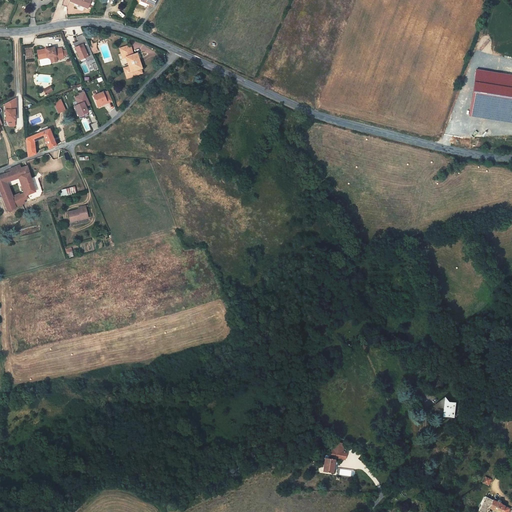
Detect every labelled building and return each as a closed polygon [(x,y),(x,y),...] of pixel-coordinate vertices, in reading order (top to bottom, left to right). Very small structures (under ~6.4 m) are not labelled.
[(88,13),(92,4),(83,0),(72,0),(70,5),(74,7),(74,6),(76,7),(88,13)] [(94,56),(90,47),(84,34),(77,37),(79,41),(74,43),(81,59),(86,57),(88,61),(95,58),(94,56)] [(98,45),(90,47),(94,56),(99,53),(98,45)] [(132,46),(122,50),(124,54),(126,54),(131,67),(129,68),(133,77),(143,74),(141,68),(143,67),(137,53),(136,54),(132,46)] [(38,52),(39,61),(48,59),(51,62),(51,65),(57,64),(56,62),(63,61),(62,51),(55,52),(53,50),(38,52)] [(511,74),(476,69),(469,116),(511,123),(511,74)] [(104,93),(104,92),(94,96),(98,105),(108,101),(108,103),(113,100),(109,91),(104,93)] [(16,92),(6,98),(6,115),(15,115),(15,109),(15,104),(16,104),(16,92)] [(89,102),(84,92),(79,94),(80,95),(75,97),(78,105),(74,106),(79,116),(88,112),(85,106),(85,105),(89,102)] [(61,98),(54,100),(58,111),(65,109),(61,98)] [(50,128),(26,137),(27,156),(36,153),(35,140),(45,136),(49,147),(51,146),(56,144),(50,128)] [(58,150),(51,153),(53,159),(60,156),(58,150)] [(31,178),(27,166),(21,168),(19,165),(6,171),(6,173),(0,175),(0,191),(7,189),(5,182),(21,176),(23,185),(21,186),(24,193),(24,196),(25,196),(35,192),(31,178)] [(25,196),(25,198),(26,197),(30,200),(39,196),(41,192),(38,179),(36,177),(31,178),(35,192),(25,196)] [(61,195),(73,193),(72,187),(60,189),(61,195)] [(2,199),(4,206),(12,203),(11,199),(10,197),(9,193),(1,196),(2,199)] [(12,203),(4,206),(5,210),(6,210),(24,202),(23,199),(25,198),(25,196),(24,196),(24,193),(19,195),(11,199),(12,203)] [(77,211),(64,213),(66,222),(84,219),(83,208),(76,209),(77,211)] [(446,403),(443,399),(433,406),(437,412),(441,413),(440,416),(451,418),(453,405),(446,403)] [(353,461),(354,455),(344,452),(330,450),(329,458),(328,458),(324,457),(323,462),(321,462),(321,465),(322,465),(321,470),(332,472),(335,457),(353,461)] [(488,486),(491,479),(485,476),(482,483),(488,486)]
